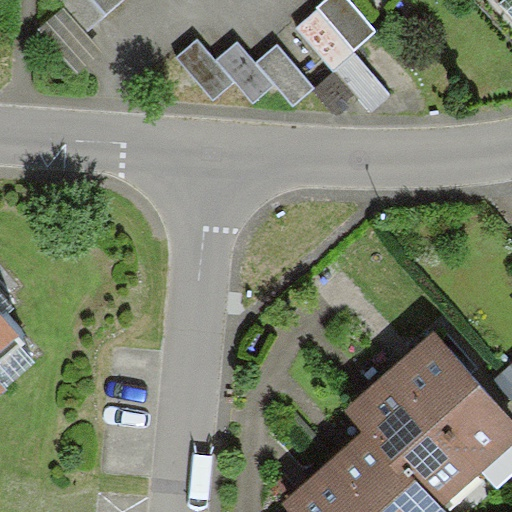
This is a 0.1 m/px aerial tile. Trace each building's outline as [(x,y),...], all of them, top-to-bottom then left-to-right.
[(104,0),(71,0),(86,16),(104,0)] [(321,0),(306,0),(294,10),(330,51),(350,34),(321,0)] [(357,0),(321,0),(350,34),(371,16),(357,0)] [(371,16),(350,34),(386,75),(406,57),(371,16)] [(193,20),(172,38),(207,79),(228,61),(213,43),(193,20)] [(234,25),(213,43),(228,61),(248,84),(269,66),(251,45),(234,25)] [(272,28),(251,45),(269,66),(286,86),(307,69),(272,28)] [(350,34),(330,51),(365,93),(386,75),(350,34)] [(0,357),(0,322),(18,306),(0,285),(0,358),(0,357)] [(391,361),(465,438),(508,397),(434,320),(391,361)] [(465,438),(391,361),(350,400),(369,420),(424,477),(465,438)] [(331,456),(383,511),(432,511),(446,499),(424,477),(369,420),(331,456)] [(383,511),(331,456),(290,495),(305,511),(306,511),(383,511)]
